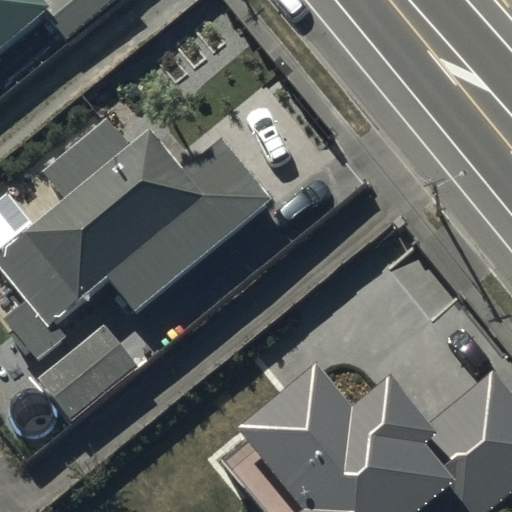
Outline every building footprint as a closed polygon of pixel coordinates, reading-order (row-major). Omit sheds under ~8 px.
[(0,0),(0,66),(48,28),(65,49),(125,0),(0,0)] [(136,326),(270,213),(220,151),(183,183),(150,145),(128,163),(104,135),(43,187),(66,214),(0,269),(0,337),(4,334),(39,375),(71,347),(61,334),(109,294),(136,326)] [(58,365),(32,384),(67,427),(133,375),(103,338),(62,370),(58,365)] [(427,409),(384,356),(346,387),(310,344),(227,412),(296,495),(275,511),(475,511),(511,481),(511,386),(489,358),(427,409)] [(142,511),(108,469),(52,511),(142,511)]
